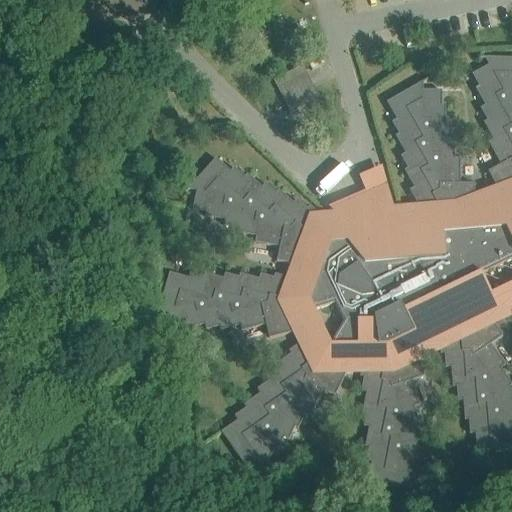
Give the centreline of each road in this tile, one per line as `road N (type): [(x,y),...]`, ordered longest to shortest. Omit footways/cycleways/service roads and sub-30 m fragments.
road 1 (residential): [(324,0),(361,138),(343,172),(297,164),(188,57),(162,20)]
road 2 (unclassified): [(162,20),(0,228)]
road 3 (unclassified): [(23,29),(157,1)]
